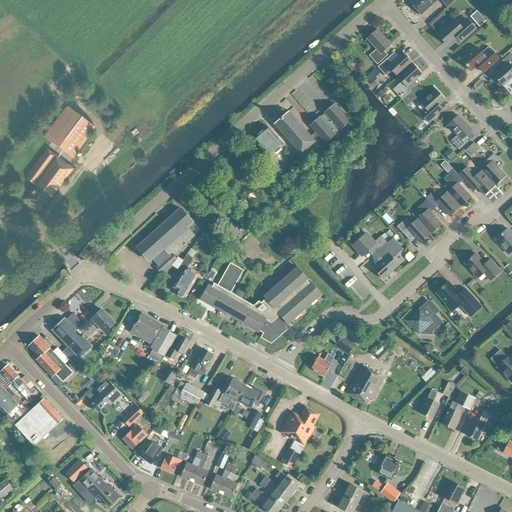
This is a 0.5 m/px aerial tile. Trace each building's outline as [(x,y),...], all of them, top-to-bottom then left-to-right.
[(421,14),(437,0),(411,0),(410,2),(421,14)] [(476,12),(470,17),(479,27),(485,22),(476,12)] [(475,28),(467,19),(460,26),(454,20),(438,34),(448,45),(455,39),(459,44),(462,41),(461,40),(475,28)] [(377,64),(388,55),(384,51),(391,44),(377,30),(367,38),(377,49),(369,55),(377,64)] [(482,52),(476,46),(461,60),(471,71),(477,66),(483,72),(499,58),(489,46),(482,52)] [(397,76),(412,62),(403,52),(391,63),(387,59),(378,67),(386,76),(392,70),(397,76)] [(503,86),(511,77),(511,54),(511,53),(502,61),(506,65),(494,76),(503,86)] [(402,99),(421,82),(417,78),(421,73),(413,63),(398,77),(402,81),(393,89),(402,99)] [(376,68),(371,73),(375,77),(380,73),(376,68)] [(428,123),(437,115),(443,109),(439,105),(445,99),(436,89),(421,103),(426,108),(420,114),(428,123)] [(325,143),(350,121),(335,103),(309,125),(310,125),(316,131),(311,136),(289,111),(288,111),(275,123),(274,123),(275,124),(301,154),(315,141),(313,139),(319,135),(325,142),(325,143)] [(465,123),(458,115),(448,124),(458,135),(451,141),(459,149),(468,141),(464,137),(472,130),(466,123),(465,123)] [(280,166),(272,156),(284,145),(267,126),(253,139),(270,157),(272,160),(268,163),(278,175),(285,169),(282,165),(280,166)] [(419,137),(422,134),(417,128),(413,131),(419,137)] [(103,131),(98,136),(98,135),(77,152),(87,163),(94,157),(96,160),(103,154),(102,153),(108,147),(105,143),(110,139),(103,131)] [(470,157),(479,148),(474,142),(464,151),(470,157)] [(42,210),(73,166),(46,148),(25,177),(35,184),(25,198),(42,210)] [(456,154),(450,148),(444,153),(450,160),(456,154)] [(495,185),(505,176),(498,167),(502,163),(494,153),(485,161),(488,164),(482,170),(495,185)] [(481,171),(476,176),(467,166),(458,174),(463,180),(473,191),(478,187),(484,195),(494,186),(481,171)] [(463,180),(458,174),(454,169),(444,178),(452,187),(448,191),(461,206),(471,197),(459,184),(463,180)] [(427,199),(435,208),(439,204),(450,216),(460,207),(446,192),(441,197),(434,190),(426,198),(427,199)] [(430,212),(435,208),(427,199),(418,207),(423,213),(418,218),(431,233),(441,224),(430,212)] [(193,222),(181,208),(176,212),(174,209),(166,216),(169,219),(138,247),(150,260),(152,258),(158,265),(156,267),(162,274),(172,265),(178,269),(184,272),(183,275),(181,274),(174,287),(178,290),(177,292),(185,297),(194,282),(199,273),(188,267),(193,258),(187,254),(183,260),(178,257),(177,259),(173,255),(194,235),(187,227),(193,222)] [(411,224),(406,218),(397,226),(405,235),(410,231),(420,243),(430,234),(417,219),(411,224)] [(511,233),(507,228),(496,239),(509,253),(511,250),(511,233)] [(374,242),(367,233),(353,245),(362,256),(368,251),(372,255),(387,242),(381,236),(374,242)] [(383,279),(399,265),(393,258),(403,249),(393,237),(372,256),(375,265),(376,265),(373,267),(383,279)] [(485,264),(475,253),(465,263),(478,278),(484,273),(491,280),(500,271),(490,259),(485,264)] [(231,292),(244,270),(230,263),(218,284),(214,282),(215,283),(212,287),(209,285),(201,299),(259,332),(259,330),(263,333),(261,336),(271,342),(286,329),(282,324),(286,321),(288,323),(322,294),(298,267),(264,296),(266,298),(261,303),(259,300),(254,305),(231,292)] [(509,274),(511,271),(511,268),(508,264),(503,268),(509,274)] [(208,276),(213,279),(216,273),(211,270),(208,276)] [(459,293),(448,281),(436,292),(447,304),(446,305),(451,312),(460,304),(470,316),(482,306),(465,288),(459,293)] [(428,317),(420,308),(413,314),(412,314),(405,320),(411,327),(412,326),(419,334),(419,333),(421,334),(433,335),(433,332),(443,322),(434,312),(428,317)] [(90,333),(91,335),(100,327),(105,332),(115,323),(102,309),(92,318),(94,320),(88,325),(91,328),(87,331),(88,332),(87,334),(88,335),(90,333)] [(91,328),(88,325),(87,327),(73,313),(67,319),(65,317),(52,330),(68,347),(62,352),(80,371),(86,365),(80,359),(93,346),(86,340),(91,335),(90,333),(88,335),(87,334),(88,332),(87,331),(91,328)] [(154,338),(162,325),(142,313),(135,325),(131,332),(136,335),(151,343),(149,346),(153,349),(149,355),(159,361),(163,355),(165,356),(177,335),(162,327),(156,339),(154,338)] [(467,321),(460,314),(453,320),(459,327),(467,321)] [(451,326),(448,322),(443,327),(446,331),(451,326)] [(348,355),(355,345),(342,335),(335,345),(348,355)] [(65,365),(50,348),(39,336),(29,346),(39,357),(37,360),(52,376),(55,374),(62,381),(73,372),(65,364),(65,365)] [(183,354),(190,341),(182,336),(174,349),(172,348),(167,356),(174,360),(178,352),(183,354)] [(115,360),(120,351),(109,345),(104,354),(115,360)] [(204,374),(207,369),(205,368),(213,354),(203,348),(188,374),(196,378),(198,373),(201,375),(204,374)] [(381,361),(390,353),(385,348),(376,356),(381,361)] [(330,363),(334,357),(328,353),(324,360),(318,356),(312,367),(326,375),(332,364),(330,363)] [(511,354),(510,357),(509,356),(498,366),(511,381),(511,354)] [(415,370),(418,365),(412,361),(409,366),(415,370)] [(24,382),(8,365),(1,371),(11,382),(13,381),(19,387),(24,382)] [(170,384),(178,372),(169,365),(161,378),(170,384)] [(373,398),(384,378),(362,365),(347,392),(367,403),(371,396),(373,398)] [(470,371),(464,366),(460,371),(466,377),(470,371)] [(431,368),(421,377),(427,383),(437,374),(431,368)] [(110,405),(122,395),(106,378),(96,388),(101,394),(91,404),(98,412),(108,403),(110,405)] [(30,412),(0,379),(0,408),(35,445),(62,420),(43,399),(30,412)] [(233,410),(246,386),(233,379),(225,394),(232,398),(227,407),(233,410)] [(210,394),(204,391),(187,382),(179,397),(196,406),(201,398),(206,401),(205,403),(213,407),(222,390),(214,386),(210,394)] [(449,397),(455,385),(448,382),(442,394),(449,397)] [(254,386),(252,389),(246,386),(233,410),(238,413),(243,404),(251,408),(255,399),(259,401),(264,391),(254,386)] [(142,402),(150,394),(143,388),(136,396),(142,402)] [(433,401),(437,392),(432,390),(428,398),(427,398),(420,413),(432,418),(439,404),(433,401)] [(473,404),(476,398),(461,391),(455,402),(452,401),(449,408),(442,423),(454,429),(460,414),(454,411),(458,404),(470,409),(473,404)] [(129,426),(144,413),(138,406),(123,420),(129,426)] [(313,426),(320,414),(306,406),(300,416),(292,411),(280,432),(293,439),(280,462),(283,464),(288,467),(291,468),(315,427),(313,426)] [(253,430),(262,413),(254,409),(245,425),(253,430)] [(495,422),(498,416),(484,409),(481,416),(478,422),(472,419),(465,434),(477,440),(484,425),(487,419),(495,422)] [(146,423),(150,429),(156,424),(152,418),(146,423)] [(161,435),(165,429),(158,424),(154,430),(161,435)] [(148,435),(138,425),(131,432),(123,439),(133,449),(148,435)] [(178,445),(183,435),(172,430),(168,440),(178,445)] [(260,453),(270,436),(262,431),(251,448),(260,453)] [(511,442),(509,441),(509,442),(503,439),(497,448),(503,452),(511,456),(511,442)] [(156,444),(150,440),(140,456),(151,464),(157,456),(158,457),(164,448),(157,443),(156,444)] [(191,481),(203,453),(198,451),(192,465),(187,462),(181,476),(191,481)] [(223,469),(228,455),(221,452),(215,465),(223,469)] [(206,461),(208,455),(203,453),(191,481),(203,486),(209,471),(203,469),(206,461)] [(393,458),(385,454),(379,467),(380,467),(377,473),(391,480),(394,474),(395,475),(401,462),(401,459),(395,456),(393,458)] [(181,460),(169,455),(167,459),(165,458),(161,468),(173,473),(177,464),(179,465),(181,460)] [(256,455),(253,462),(262,466),(265,459),(256,455)] [(81,459),(66,473),(74,483),(89,469),(81,459)] [(221,493),(227,479),(230,472),(233,465),(227,463),(225,469),(224,469),(221,477),(216,474),(210,489),(221,493)] [(108,486),(91,468),(80,479),(96,497),(101,494),(104,498),(103,499),(109,506),(120,497),(109,485),(108,486)] [(265,488),(271,480),(265,476),(259,484),(265,488)] [(278,486),(291,495),(299,485),(286,476),(278,486)] [(56,488),(61,484),(54,477),(50,481),(56,488)] [(0,496),(3,500),(9,495),(7,493),(14,488),(6,478),(0,483),(0,496)] [(227,479),(221,493),(232,498),(238,484),(227,479)] [(454,511),(453,511),(465,488),(450,480),(442,496),(445,498),(437,511),(419,511),(398,500),(391,511),(454,511)] [(30,495),(36,501),(51,487),(45,481),(30,495)] [(401,492),(388,483),(380,493),(393,502),(401,492)] [(344,495),(358,502),(364,491),(350,484),(344,495)] [(283,505),(291,495),(278,486),(271,496),(283,505)] [(255,500),(261,492),(256,488),(250,496),(255,500)] [(60,506),(65,502),(57,493),(52,497),(60,506)] [(348,511),(353,511),(358,502),(344,495),(338,507),(348,511)] [(409,499),(402,495),(399,500),(407,504),(409,499)] [(270,511),(277,511),(283,505),(271,496),(263,506),(270,511)] [(367,507),(372,510),(377,500),(371,498),(367,507)] [(428,510),(431,503),(424,500),(421,508),(428,510)] [(384,504),(378,501),(375,508),(381,511),(384,504)]
